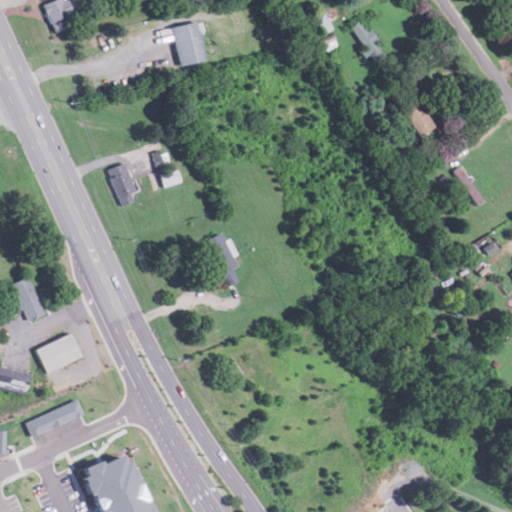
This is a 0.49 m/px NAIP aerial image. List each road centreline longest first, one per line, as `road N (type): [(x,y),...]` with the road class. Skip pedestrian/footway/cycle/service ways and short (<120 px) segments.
road 1 (trunk): [(109,290),(0,50)]
road 2 (trunk): [(122,314),(120,336),(183,459)]
road 3 (trunk): [(255,511),(180,403)]
road 4 (residential): [(442,0),(511,102)]
